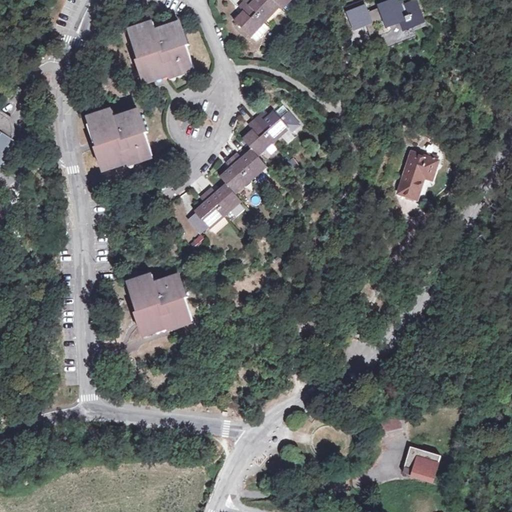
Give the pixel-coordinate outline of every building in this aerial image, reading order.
[(255,0),(254,0),(245,0),(239,6),(245,11),(236,21),(251,36),(252,35),(263,22),(279,6),(282,8),(289,0),(255,0)] [(348,13),(351,20),(364,15),(366,21),(371,19),(383,14),(384,18),(387,27),(400,22),(403,30),(425,22),(417,0),(404,5),(402,0),(392,0),(379,5),(380,8),(368,13),(366,6),(348,13)] [(371,19),(372,23),(384,18),(383,14),(371,19)] [(364,15),(351,20),(354,28),(367,23),(366,21),(364,15)] [(366,21),(367,23),(372,37),(377,35),(372,23),(371,19),(366,21)] [(145,83),(163,76),(169,75),(169,76),(177,74),(177,75),(195,68),(187,46),(186,47),(183,39),(185,39),(180,23),(157,31),(154,22),(132,30),(140,53),(142,53),(144,58),(137,60),(145,83)] [(269,27),(263,22),(252,35),(257,40),(269,27)] [(283,105),(276,112),(283,121),(285,119),(284,117),(289,112),(283,105)] [(91,117),(98,140),(100,139),(102,145),(95,147),(103,170),(128,161),(128,163),(135,160),(135,162),(153,155),(146,133),(144,133),(142,128),(144,127),(138,110),(116,118),(113,109),(91,117)] [(283,121),(276,112),(271,116),(266,111),(249,125),(254,130),(244,139),(253,150),(243,159),(238,154),(226,163),(231,169),(222,177),(227,184),(217,193),(213,188),(201,198),(206,203),(196,212),(210,228),(242,201),(236,194),(267,166),(258,156),(289,129),(292,133),(301,126),(289,112),(284,117),(285,119),(283,121)] [(0,115),(0,169),(16,144),(10,140),(14,134),(11,121),(0,115)] [(438,161),(412,152),(398,192),(418,198),(423,181),(421,180),(422,176),(432,179),(438,161)] [(47,192),(48,201),(58,200),(57,191),(47,192)] [(135,313),(138,321),(140,325),(143,334),(167,326),(168,328),(175,325),(175,327),(194,320),(186,298),(184,298),(182,292),(184,292),(178,276),(156,283),(153,274),(131,282),(139,306),(140,305),(142,310),(135,313)] [(374,418),(378,433),(401,428),(398,413),(374,418)] [(410,447),(403,473),(433,482),(441,456),(410,447)]
